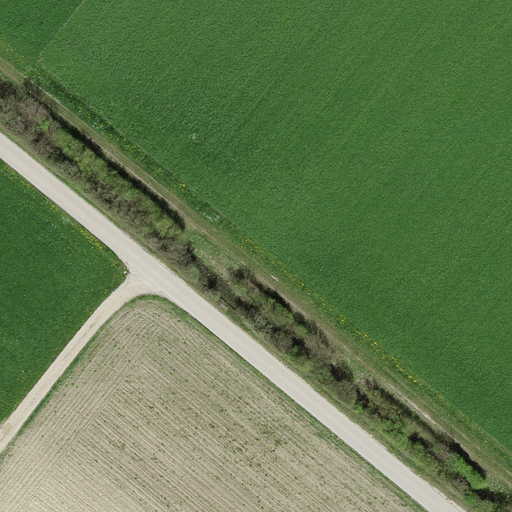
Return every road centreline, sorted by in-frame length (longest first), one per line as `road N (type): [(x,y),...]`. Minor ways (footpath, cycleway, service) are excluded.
road 1 (unclassified): [(0,153),(141,277),(438,511)]
road 2 (track): [(0,452),(141,277)]
